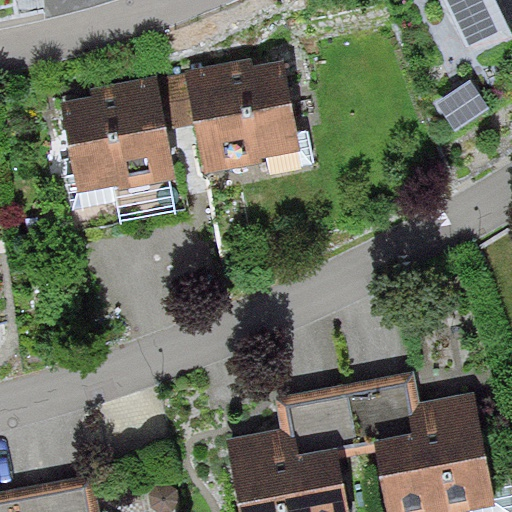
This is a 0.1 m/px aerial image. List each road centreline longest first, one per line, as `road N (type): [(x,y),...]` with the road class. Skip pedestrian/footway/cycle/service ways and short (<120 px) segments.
road 1 (residential): [(511,190),(337,288),(89,386),(0,410)]
road 2 (residential): [(0,60),(94,38),(194,0)]
